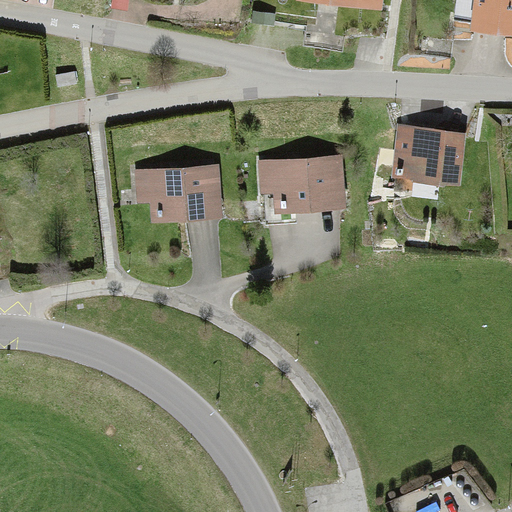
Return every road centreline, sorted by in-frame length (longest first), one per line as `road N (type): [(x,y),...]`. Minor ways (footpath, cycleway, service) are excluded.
road 1 (secondary): [(0,330),(63,340),(146,376),(220,442),(263,511)]
road 2 (residential): [(0,16),(301,73)]
road 3 (residential): [(0,129),(301,73)]
road 4 (residential): [(301,73),(511,86)]
